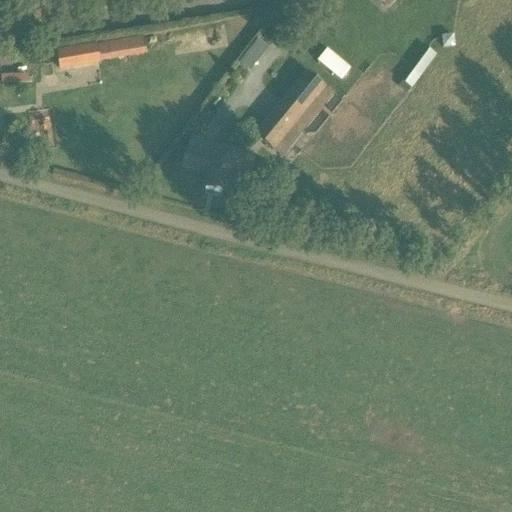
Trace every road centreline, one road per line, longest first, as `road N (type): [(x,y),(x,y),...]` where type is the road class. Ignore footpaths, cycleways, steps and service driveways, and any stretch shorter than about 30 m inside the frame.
road 1 (unclassified): [(511,317),(0,179)]
road 2 (unclassified): [(0,35),(225,0)]
